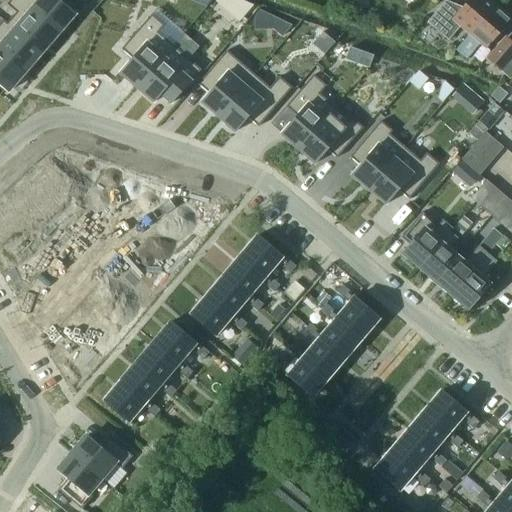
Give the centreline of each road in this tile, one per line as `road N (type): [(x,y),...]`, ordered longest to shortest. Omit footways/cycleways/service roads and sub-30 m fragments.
road 1 (residential): [(480,365),(254,175),(98,118),(59,118),(27,130),(0,153)]
road 2 (residential): [(0,506),(43,426),(0,344)]
